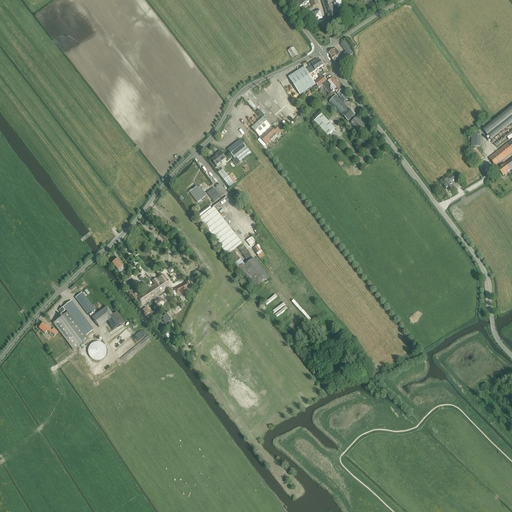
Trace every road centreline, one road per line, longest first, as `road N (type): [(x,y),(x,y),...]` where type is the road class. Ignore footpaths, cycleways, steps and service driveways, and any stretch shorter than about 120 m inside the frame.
road 1 (unclassified): [(0,360),(211,140),(241,92),(322,51)]
road 2 (tertiary): [(511,357),(496,337),(474,256),(322,51)]
